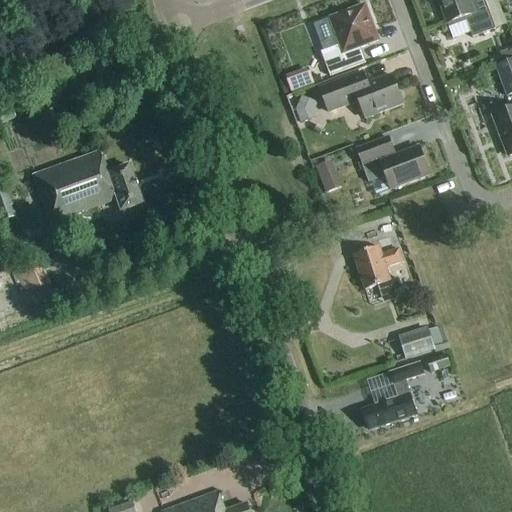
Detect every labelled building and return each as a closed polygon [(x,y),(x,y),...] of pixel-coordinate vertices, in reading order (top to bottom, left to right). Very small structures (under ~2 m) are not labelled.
[(471,6),(468,0),(437,0),(448,26),(465,20),(473,40),(496,31),(487,8),(484,1),(471,6)] [(487,8),(496,31),(506,28),(497,4),(487,8)] [(329,21),(313,27),(323,54),(321,55),(325,66),(330,79),(366,65),(360,50),(364,49),(379,43),(365,7),(329,21)] [(511,62),(493,70),(504,100),(511,97),(511,62)] [(363,75),(336,85),(319,91),(329,115),(359,104),(365,121),(403,107),(392,78),(367,87),(363,75)] [(294,113),(300,127),(316,121),(314,114),(317,107),(300,100),(294,113)] [(10,108),(0,112),(0,125),(15,120),(10,108)] [(511,158),(511,110),(494,118),(509,159),(511,158)] [(388,140),(357,152),(369,184),(369,185),(371,184),(376,198),(391,192),(429,178),(419,150),(395,159),(388,140)] [(141,206),(127,167),(107,174),(99,153),(31,177),(48,225),(114,202),(118,214),(141,206)] [(322,186),(337,180),(331,163),(315,169),(322,186)] [(0,193),(0,224),(15,220),(5,192),(0,193)] [(379,250),(353,258),(365,293),(390,284),(385,269),(402,264),(398,251),(381,256),(379,250)] [(39,264),(14,273),(28,308),(51,300),(46,288),(48,288),(39,264)] [(397,339),(404,362),(433,353),(426,330),(397,339)] [(446,356),(426,363),(430,375),(450,369),(446,356)] [(378,409),(363,414),(369,432),(415,417),(404,384),(422,378),(418,367),(388,377),(396,401),(377,407),(378,409)] [(248,511),(246,506),(231,511),(224,511),(218,495),(174,511),(248,511)]
